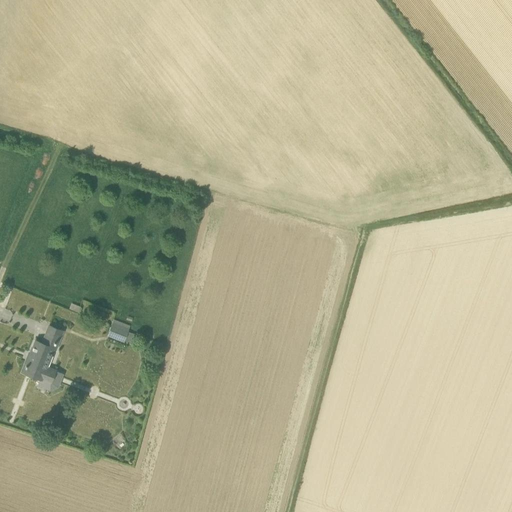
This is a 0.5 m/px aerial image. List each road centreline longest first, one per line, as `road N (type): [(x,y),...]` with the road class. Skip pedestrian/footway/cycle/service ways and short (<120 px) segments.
road 1 (track): [(286,511),(361,231)]
road 2 (track): [(511,203),(361,231)]
